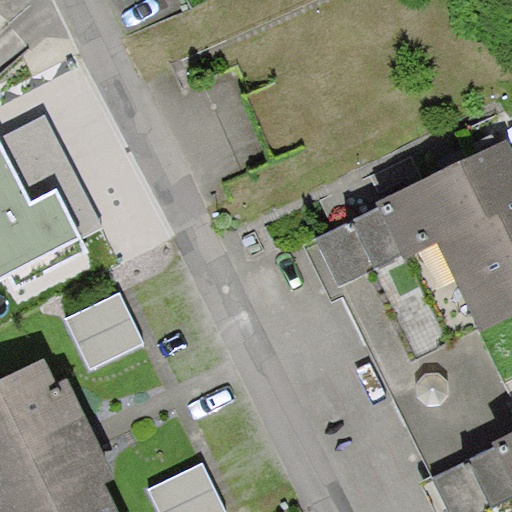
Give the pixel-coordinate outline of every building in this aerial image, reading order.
[(0,276),(80,235),(59,192),(30,205),(0,140),(0,276)] [(511,320),(511,147),(510,143),(493,151),(453,171),(417,188),(304,244),(334,304),(345,299),(434,480),(511,441),(511,412),(508,405),(511,402),(511,388),(485,334),(511,320)] [(144,345),(121,295),(68,319),(92,370),(144,345)] [(55,391),(42,365),(0,386),(0,511),(121,511),(112,493),(122,488),(70,384),(55,391)] [(511,511),(511,441),(434,480),(422,486),(434,511),(511,511)] [(224,511),(202,466),(156,488),(167,511),(224,511)]
